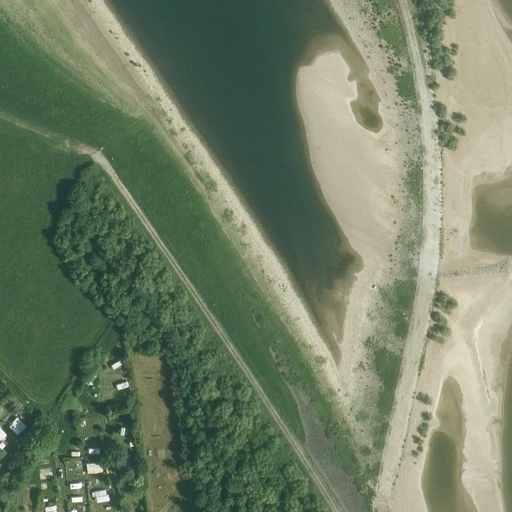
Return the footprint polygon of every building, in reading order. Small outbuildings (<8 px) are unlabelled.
[(10,424),(18,433),(26,425),(18,417),(10,424)] [(97,454),(97,444),(88,444),(87,454),(97,454)] [(86,463),(88,473),(103,471),(102,461),(86,463)] [(40,468),(41,479),(52,478),(52,468),(40,468)] [(96,501),(108,500),(107,489),(95,490),(96,501)]
